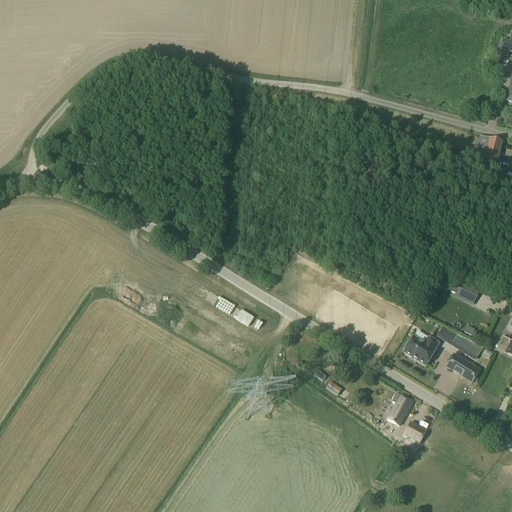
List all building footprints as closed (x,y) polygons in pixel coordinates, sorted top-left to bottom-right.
[(511,53),(511,34),(509,43),(503,41),(500,51),(499,57),(507,58),(508,52),(511,53)] [(502,143),(479,138),(474,160),(496,165),(502,143)] [(480,290),(462,282),(454,298),(472,306),(480,290)] [(199,309),(208,294),(198,288),(189,303),(199,309)] [(511,357),(511,319),(508,327),(511,329),(511,338),(510,342),(502,338),(496,350),(511,357)] [(457,337),(452,345),(461,351),(467,341),(457,337)] [(405,351),(403,354),(412,360),(413,358),(426,366),(435,352),(434,352),(438,345),(428,339),(424,345),(413,338),(409,344),(408,343),(403,350),(405,351)] [(479,372),(453,356),(446,368),(472,384),(479,372)] [(315,376),(323,383),(327,377),(319,371),(315,376)] [(341,391),(329,383),(325,390),(337,398),(341,391)] [(413,403),(396,394),(392,403),(396,405),(387,421),(399,427),(405,416),(407,417),(413,403)] [(426,432),(410,423),(403,436),(419,444),(426,432)]
